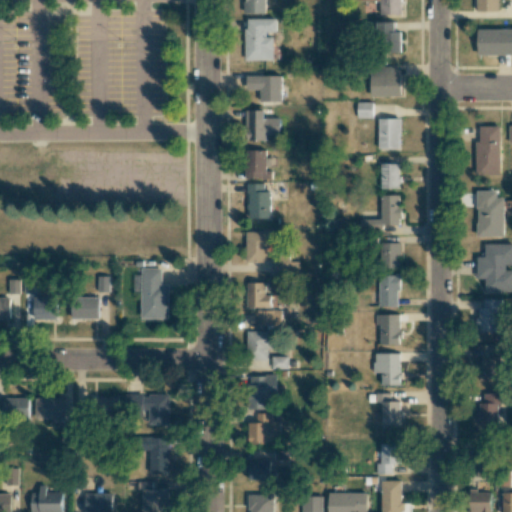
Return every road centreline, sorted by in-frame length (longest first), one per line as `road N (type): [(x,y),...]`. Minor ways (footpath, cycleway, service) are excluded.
road 1 (residential): [(436,0),(440,511)]
road 2 (tertiary): [(209,0),(207,511)]
road 3 (residential): [(209,363),(0,364)]
